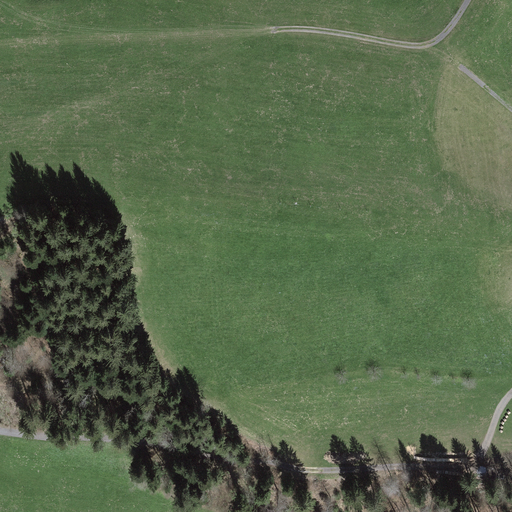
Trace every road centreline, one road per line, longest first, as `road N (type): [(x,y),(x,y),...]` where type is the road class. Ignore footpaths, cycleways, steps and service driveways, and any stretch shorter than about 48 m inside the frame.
road 1 (track): [(0,432),(121,441),(306,471),(464,467),(485,449),(511,394)]
road 2 (track): [(439,39),(420,45),(273,29)]
